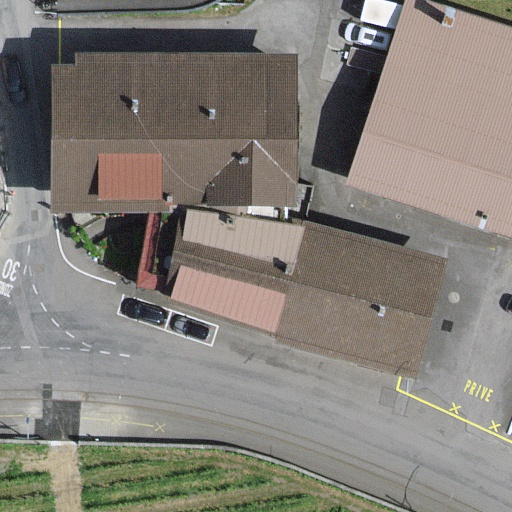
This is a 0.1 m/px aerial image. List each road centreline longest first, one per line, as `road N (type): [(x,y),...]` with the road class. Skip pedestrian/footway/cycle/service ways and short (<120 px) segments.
road 1 (residential): [(36,346),(145,360),(331,409),(511,495)]
road 2 (residential): [(0,51),(36,346)]
